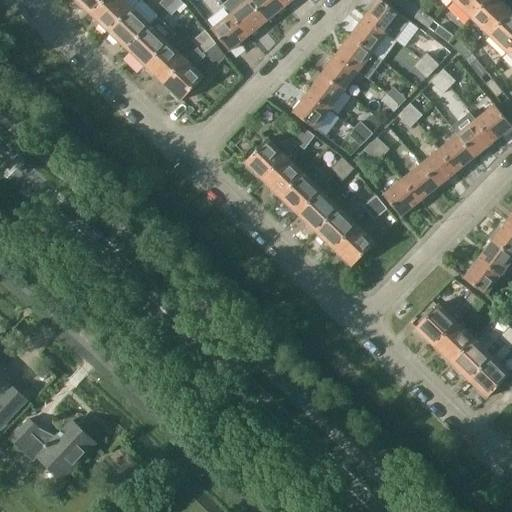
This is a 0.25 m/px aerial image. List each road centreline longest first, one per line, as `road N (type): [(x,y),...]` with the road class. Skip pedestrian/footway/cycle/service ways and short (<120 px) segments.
road 1 (tertiary): [(367,511),(0,159)]
road 2 (unclassified): [(249,511),(0,276)]
road 3 (unclassified): [(362,322),(191,153)]
road 4 (unclassified): [(191,153),(30,0)]
road 5 (unclassified): [(362,322),(511,167)]
road 6 (unclassified): [(191,153),(342,0)]
road 7 (unclassified): [(362,322),(511,469)]
